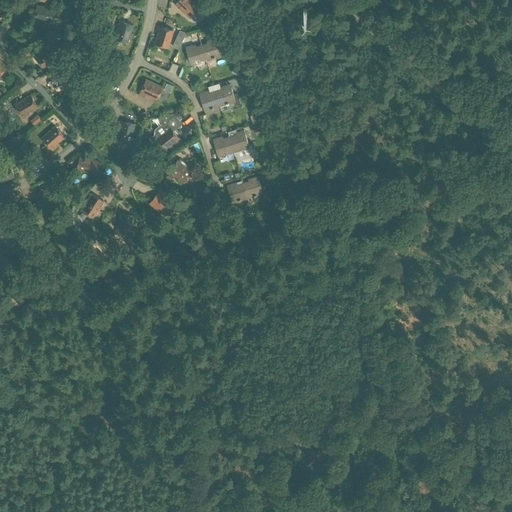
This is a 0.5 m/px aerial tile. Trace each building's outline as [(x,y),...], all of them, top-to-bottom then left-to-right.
[(190,0),(179,0),(175,4),(190,18),(199,8),(190,0)] [(308,0),(302,0),(295,9),(309,20),(319,9),(308,0)] [(37,5),(34,22),(40,23),(40,19),(53,21),(55,8),(37,5)] [(119,27),(115,38),(128,42),(133,25),(117,20),(116,25),(119,27)] [(159,32),(156,44),(168,47),(173,30),(157,25),(156,31),(159,32)] [(222,55),(217,38),(209,40),(210,42),(202,45),(206,59),(212,57),(213,58),(222,55)] [(45,50),(36,58),(44,68),(58,56),(47,43),(42,47),(45,50)] [(206,59),(202,45),(194,47),(193,45),(185,47),(191,65),(200,62),(199,60),(206,59)] [(236,64),(232,73),(241,78),(246,69),(236,64)] [(71,71),(60,76),(66,88),(82,80),(75,65),(69,68),(71,71)] [(51,76),(43,81),(45,85),(53,81),(51,76)] [(249,86),(246,77),(239,79),(242,88),(249,86)] [(146,80),(139,95),(144,97),(146,94),(157,99),(163,88),(146,80)] [(236,101),(231,84),(223,86),(223,88),(216,91),(220,105),(226,103),(227,104),(229,104),(229,103),(236,101)] [(220,105),(216,91),(208,93),(207,91),(199,93),(204,111),(211,109),(214,108),(213,107),(220,105)] [(92,93),(76,101),(82,113),(93,108),(94,111),(99,108),(92,93)] [(31,95),(15,105),(24,119),(29,116),(27,113),(37,107),(31,95)] [(37,114),(41,120),(46,116),(43,110),(37,114)] [(174,114),(159,117),(161,125),(174,116),(174,114)] [(180,116),(174,124),(182,130),(188,122),(180,116)] [(0,140),(10,131),(0,120),(0,140)] [(119,120),(118,126),(121,127),(119,139),(132,141),(135,124),(119,120)] [(69,134),(74,130),(69,124),(64,129),(69,134)] [(254,132),(262,129),(260,124),(252,126),(254,132)] [(179,138),(169,125),(164,128),(161,125),(156,130),(155,137),(152,140),(163,154),(167,151),(165,149),(179,138)] [(55,126),(42,138),(53,151),(57,147),(55,144),(64,136),(55,126)] [(250,147),(244,130),(237,132),(237,134),(229,137),(234,151),(240,149),(241,150),(243,150),(243,149),(250,147)] [(234,151),(229,137),(222,139),(221,137),(213,139),(218,157),(225,155),(228,154),(227,153),(234,151)] [(80,157),(77,170),(96,175),(99,162),(80,157)] [(4,166),(0,168),(0,182),(14,177),(8,161),(3,163),(4,166)] [(177,161),(165,179),(170,182),(175,175),(185,182),(192,171),(177,161)] [(263,193),(258,176),(250,178),(251,181),(243,183),(247,197),(254,195),(254,196),(257,196),(257,195),(263,193)] [(241,199),(247,197),(243,183),(235,185),(235,183),(227,185),(232,203),(239,201),(241,200),(241,199)] [(40,189),(38,197),(44,206),(47,202),(53,203),(59,200),(60,193),(56,188),(50,186),(45,190),(40,189)] [(158,192),(150,204),(166,215),(174,204),(158,192)] [(93,194),(82,210),(93,218),(104,201),(93,194)] [(120,213),(117,233),(130,235),(134,216),(120,213)] [(24,219),(18,223),(23,230),(29,226),(24,219)] [(11,222),(0,229),(0,236),(3,234),(10,245),(21,237),(11,222)] [(217,401),(221,411),(227,408),(223,399),(217,401)] [(309,438),(289,440),(291,456),(311,455),(309,438)]
